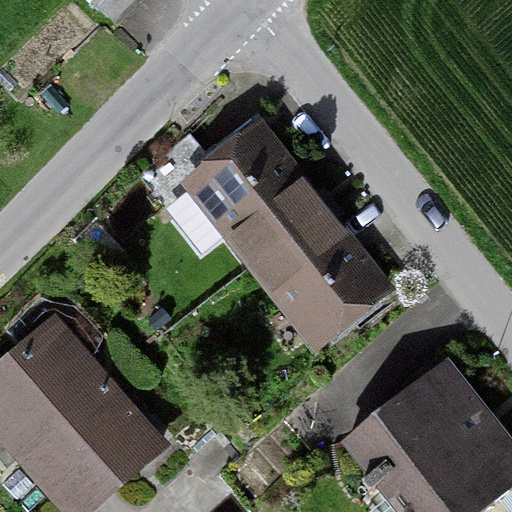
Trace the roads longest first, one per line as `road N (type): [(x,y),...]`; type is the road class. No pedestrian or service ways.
road 1 (unclassified): [(247,5),(511,326)]
road 2 (unclassified): [(247,5),(0,248)]
